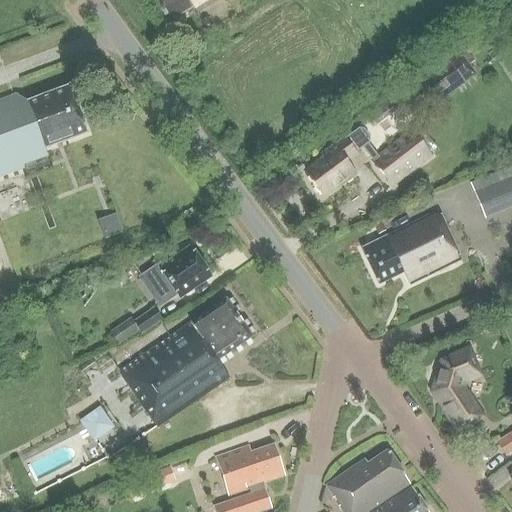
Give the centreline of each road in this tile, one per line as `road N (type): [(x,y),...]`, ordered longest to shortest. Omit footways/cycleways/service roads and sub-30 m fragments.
road 1 (tertiary): [(354,360),(93,0)]
road 2 (residential): [(354,360),(511,293)]
road 3 (tertiary): [(480,511),(394,409)]
